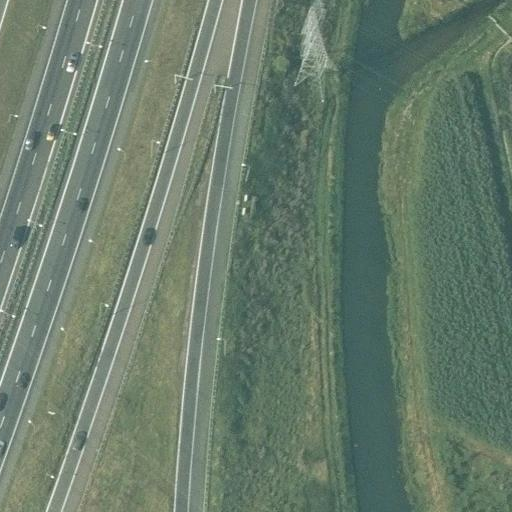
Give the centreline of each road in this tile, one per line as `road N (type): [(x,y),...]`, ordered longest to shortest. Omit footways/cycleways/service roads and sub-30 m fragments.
road 1 (motorway): [(52,511),(215,0)]
road 2 (motorway): [(182,511),(205,267),(249,0)]
road 3 (motorway): [(0,425),(138,0)]
road 4 (motorway): [(83,0),(0,265)]
